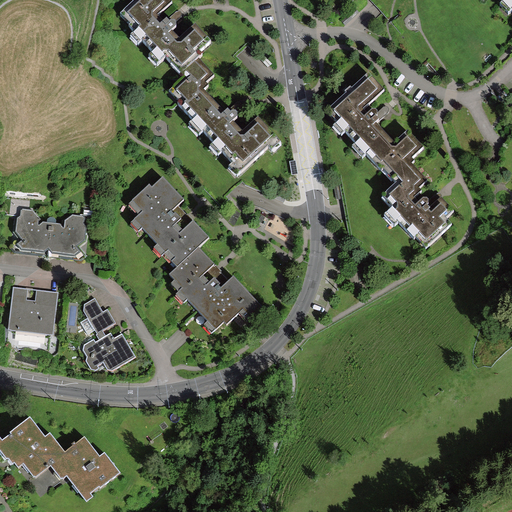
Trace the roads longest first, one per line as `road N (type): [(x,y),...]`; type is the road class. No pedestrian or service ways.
road 1 (residential): [(287,38),(318,224),(311,282),(291,325),(255,363),(167,393)]
road 2 (residential): [(287,38),(351,34),(454,98),(484,92),(511,67)]
road 3 (residential): [(167,393),(157,355),(105,284),(0,268)]
road 4 (residential): [(167,393),(120,395),(0,378)]
